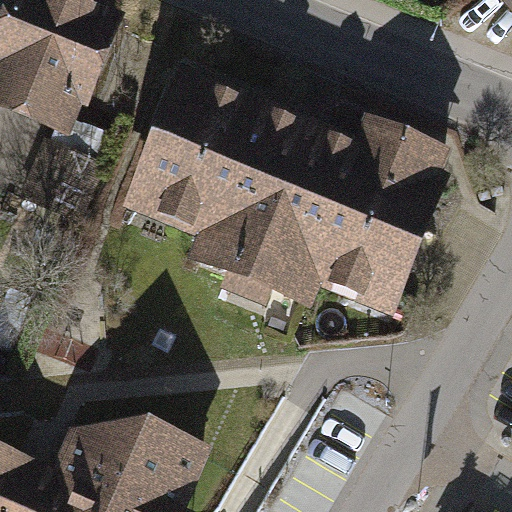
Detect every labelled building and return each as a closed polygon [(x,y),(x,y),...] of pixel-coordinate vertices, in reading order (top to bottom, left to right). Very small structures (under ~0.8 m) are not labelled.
[(0,67),(2,68),(0,72),(0,107),(63,133),(76,98),(84,100),(114,26),(50,0),(19,0),(0,49),(0,67)] [(511,0),(493,0),(511,23),(511,0)] [(342,149),(170,77),(113,213),(184,243),(172,272),(210,288),(205,301),(253,321),(258,308),(302,326),(314,298),(385,327),(452,167),(352,125),(342,149)] [(103,165),(47,143),(23,198),(79,223),(103,165)] [(0,511),(192,511),(184,509),(211,448),(142,415),(68,428),(53,468),(44,465),(0,447),(0,511)]
